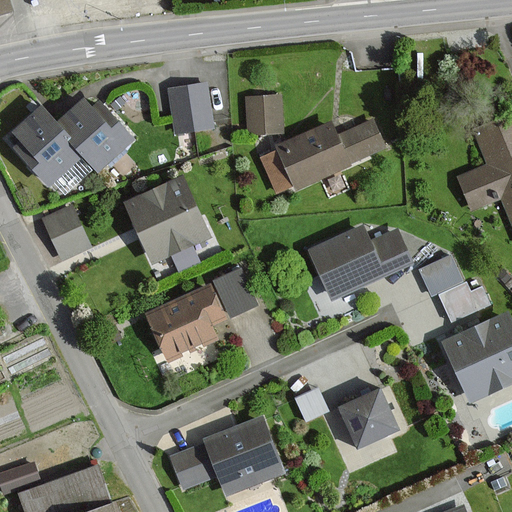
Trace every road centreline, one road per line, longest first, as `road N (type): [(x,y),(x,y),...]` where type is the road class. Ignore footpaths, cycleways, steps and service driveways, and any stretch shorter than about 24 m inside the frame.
road 1 (tertiary): [(361,16),(93,45),(0,64)]
road 2 (residential): [(420,302),(124,441)]
road 3 (residential): [(124,441),(0,198)]
road 4 (tertiary): [(511,2),(361,16)]
